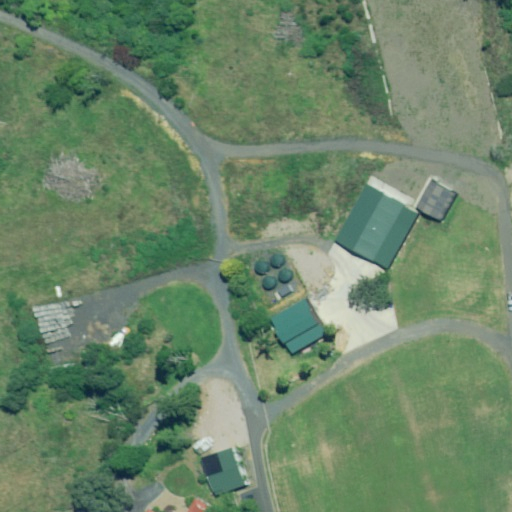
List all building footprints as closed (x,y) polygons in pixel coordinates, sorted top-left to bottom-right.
[(378,206),(360,196),(336,237),(378,262),(410,206),(386,192),(378,206)] [(389,280),(375,279),(374,289),(388,290),(389,280)] [(327,327),(345,317),(337,302),(332,305),(324,292),(276,319),(296,354),(331,334),(327,327)] [(378,310),(365,309),(364,329),(376,330),(378,310)] [(218,494),(249,486),(239,448),(223,452),(228,472),(213,476),(218,494)] [(217,511),(218,510),(200,500),(193,511),(157,511),(153,510),(151,511),(217,511)]
